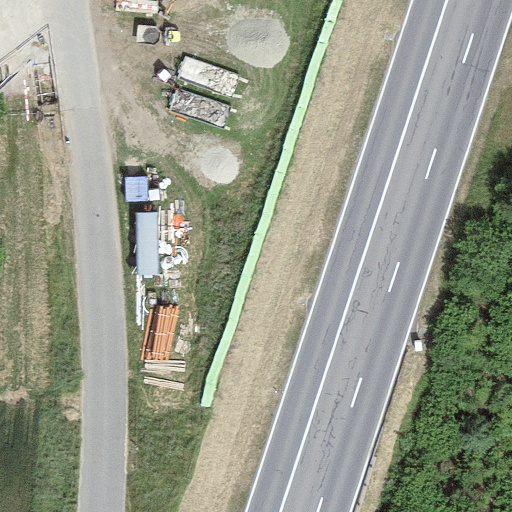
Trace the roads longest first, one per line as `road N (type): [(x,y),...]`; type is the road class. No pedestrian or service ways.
road 1 (primary): [(467,0),(301,511)]
road 2 (unclassified): [(69,0),(103,321),(101,511)]
